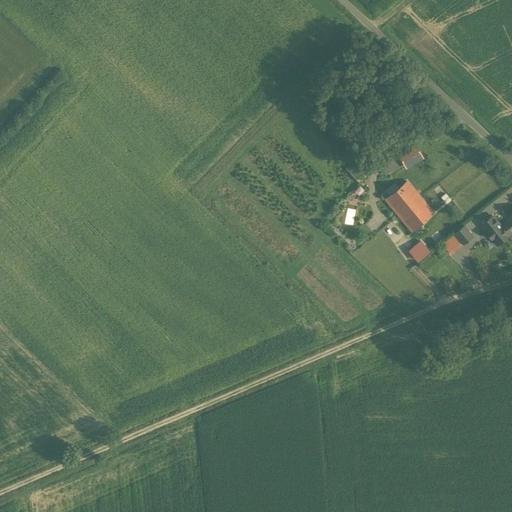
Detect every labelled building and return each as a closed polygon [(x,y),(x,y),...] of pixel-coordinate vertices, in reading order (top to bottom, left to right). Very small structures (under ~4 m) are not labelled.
[(422,100),(411,105),(415,113),(426,109),(422,100)] [(433,213),(407,181),(385,199),(412,231),(433,213)] [(511,215),(509,217),(510,219),(501,226),(492,215),(480,225),(497,245),(509,236),(507,234),(511,230),(511,215)] [(463,225),(454,233),(463,244),(472,236),(463,225)] [(449,254),(461,245),(451,233),(440,242),(449,254)] [(420,241),(409,250),(418,261),(428,253),(420,241)] [(410,263),(414,260),(405,250),(401,253),(410,263)] [(475,267),(480,280),(490,277),(486,263),(475,267)]
